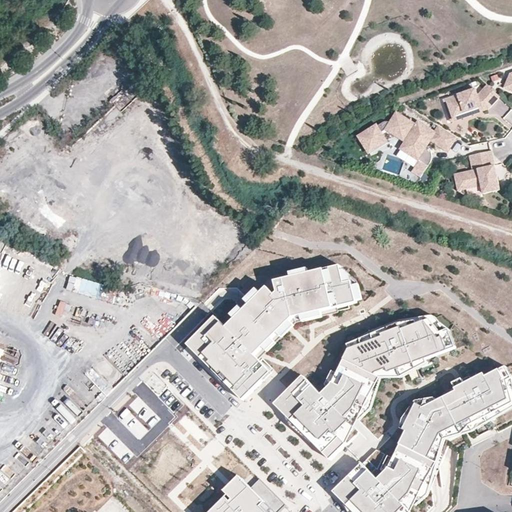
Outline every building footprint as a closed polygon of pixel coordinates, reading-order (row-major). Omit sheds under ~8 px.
[(501,95),(489,84),(480,93),(479,93),(477,87),(445,98),(451,114),(465,110),(466,111),(483,105),(485,109),(490,108),(501,95)] [(458,137),(441,125),(437,132),(420,122),(415,130),(412,128),(414,126),(412,121),(399,113),(393,122),(390,121),(388,121),(385,122),(379,126),(378,125),(361,136),(371,152),(388,141),(383,132),(389,128),(405,139),(406,138),(409,140),(407,144),(423,154),(420,159),(431,166),(433,162),(434,160),(428,157),(433,150),(431,148),(429,145),(432,139),(450,150),(458,137)] [(423,154),(407,144),(403,149),(420,159),(423,154)] [(496,165),(493,150),(471,154),(475,169),(464,171),(467,187),(483,184),(485,192),(502,188),(498,174),(493,175),(490,166),(496,165)] [(467,187),(464,171),(456,173),(460,189),(467,187)] [(224,324),(217,317),(188,345),(244,401),(272,372),(259,359),(297,322),(339,311),(338,306),(358,302),(357,301),(363,299),(359,284),(358,284),(357,282),(345,269),(342,270),(340,265),(316,271),(315,267),(270,278),(224,324)] [(104,298),(107,284),(69,278),(67,291),(104,298)] [(323,395),(304,376),(276,404),(331,460),(360,432),(356,428),(381,377),(376,375),(388,370),(389,373),(455,348),(449,329),(440,332),(430,320),(350,350),(331,386),(323,395)] [(379,480),(363,464),(335,492),(354,511),(412,511),(438,462),(430,458),(442,435),(458,426),(462,433),(471,425),(511,403),(511,402),(507,381),(511,379),(506,367),(485,377),(484,374),(455,389),(456,391),(425,407),(417,404),(404,430),(407,432),(389,470),(379,480)] [(252,487),(240,477),(225,492),(228,495),(212,511),(278,511),(285,505),(260,480),(252,487)]
